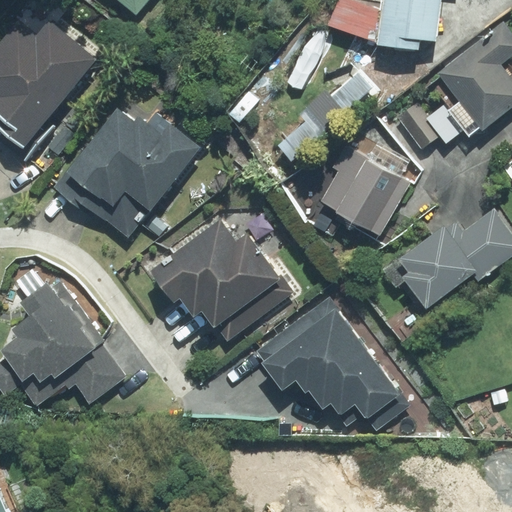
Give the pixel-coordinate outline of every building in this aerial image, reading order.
[(122,0),(144,18),(158,0),(122,0)] [(391,0),(387,46),(427,49),(428,41),(446,42),(449,0),(391,0)] [(55,126),(107,59),(58,21),(46,37),(27,22),(0,55),(0,97),(2,100),(0,102),(0,109),(13,120),(1,137),(32,162),(58,129),(55,126)] [(511,27),(508,23),(444,73),(490,132),(511,114),(511,73),(507,67),(511,63),(511,27)] [(271,90),(260,81),(241,101),(252,111),(271,90)] [(446,136),(421,103),(401,118),(426,151),(446,136)] [(159,213),(208,148),(177,125),(169,135),(146,117),(142,123),(125,110),(92,153),(85,148),(56,187),(93,216),(97,211),(133,238),(155,209),(159,213)] [(60,154),(76,133),(66,125),(50,146),(60,154)] [(379,234),(408,180),(349,149),(338,170),(344,174),(327,205),(379,234)] [(480,279),(484,284),(511,262),(511,231),(497,211),(468,232),(461,223),(453,229),(452,228),(409,260),(419,274),(412,278),(437,311),(480,279)] [(229,340),(297,291),(256,234),(244,242),(228,221),(158,271),(181,303),(187,298),(201,316),(208,311),(229,340)] [(114,336),(62,277),(55,283),(40,265),(21,281),(45,309),(27,325),(31,330),(11,347),(13,350),(0,362),(0,375),(17,394),(32,381),(50,401),(70,383),(74,387),(83,378),(102,399),(135,370),(109,340),(114,336)] [(334,294),(264,346),(294,386),(309,375),(322,392),(325,390),(340,410),(349,403),(358,416),(372,406),(385,424),(414,402),(406,390),(411,387),(346,301),(342,304),(334,294)] [(24,404),(3,402),(1,428),(21,430),(24,404)] [(313,511),(352,511),(356,457),(255,452),(256,448),(227,447),(224,495),(220,494),(218,511),(296,511),(313,511)] [(0,511),(17,511),(0,475),(0,511)]
